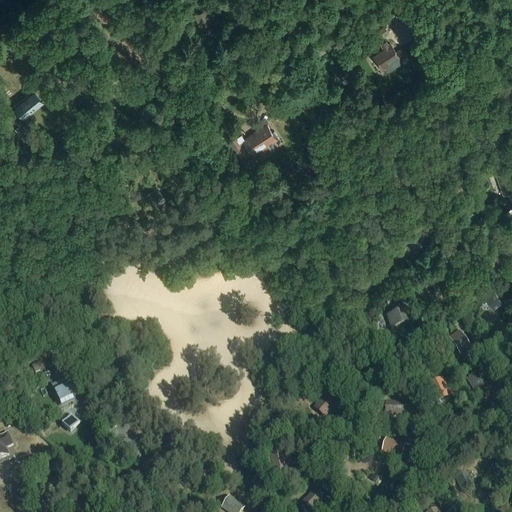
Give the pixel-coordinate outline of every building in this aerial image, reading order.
[(195,15),(200,30),(212,26),(207,11),(195,15)] [(384,27),(374,33),(378,41),(389,34),(384,27)] [(387,41),(381,45),(384,48),(373,56),(383,71),(400,59),(400,60),(407,56),(402,48),(397,51),(393,44),(390,46),(387,41)] [(14,106),(24,118),(44,102),(34,90),(14,106)] [(249,157),(250,157),(277,140),(278,137),(276,133),(275,134),(274,132),(268,123),(240,142),(235,135),(228,139),(234,148),(239,145),(247,157),(249,157)] [(497,175),(503,194),(511,191),(511,180),(509,170),(497,175)] [(155,189),(146,195),(154,207),(166,199),(156,184),(153,186),(155,189)] [(427,234),(416,228),(407,244),(417,250),(427,234)] [(491,285),(476,297),(481,303),(487,298),(494,307),(501,301),(495,292),(496,291),(491,285)] [(405,311),(389,317),(393,329),(410,322),(405,311)] [(472,350),(459,332),(448,339),(461,358),(472,350)] [(495,364),(511,390),(511,388),(511,357),(508,360),(506,357),(495,364)] [(485,377),(482,373),(469,381),(477,394),(488,387),(482,379),(485,377)] [(51,386),(62,409),(74,403),(64,380),(51,386)] [(443,380),(426,388),(428,391),(436,407),(452,399),(443,380)] [(325,396),(313,409),(325,419),(336,406),(325,396)] [(404,417),(404,412),(404,403),(385,403),(385,416),(404,417)] [(71,416),(62,426),(70,434),(80,425),(71,416)] [(0,460),(8,457),(4,448),(12,444),(8,435),(0,438),(0,460)] [(403,460),(406,449),(387,443),(384,454),(403,460)] [(269,456),(274,473),(285,470),(284,464),(286,464),(283,452),(269,456)] [(473,456),(465,460),(468,466),(476,463),(473,456)] [(467,476),(458,480),(464,493),(473,489),(467,476)] [(401,492),(389,484),(379,499),(391,507),(401,492)] [(311,511),(325,499),(315,490),(301,503),(310,511),(311,511)] [(221,509),(224,511),(241,511),(245,507),(229,497),(221,509)]
